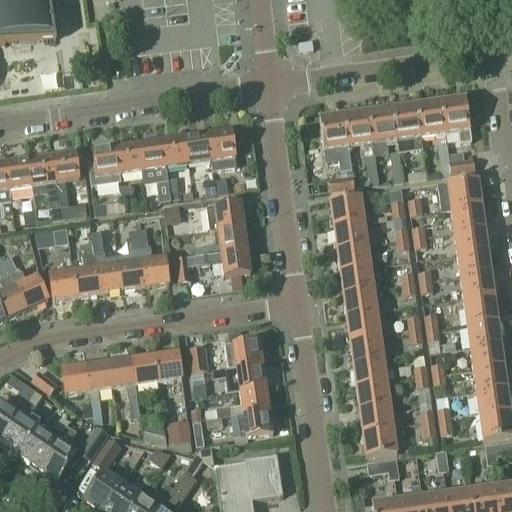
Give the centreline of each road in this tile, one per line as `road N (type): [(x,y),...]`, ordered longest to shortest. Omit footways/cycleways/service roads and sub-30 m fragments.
road 1 (residential): [(0,357),(29,342),(302,305)]
road 2 (residential): [(0,128),(274,90)]
road 3 (residential): [(274,90),(493,58)]
road 4 (residential): [(302,305),(274,90)]
road 5 (residential): [(330,511),(302,305)]
road 6 (residential): [(511,194),(493,58)]
